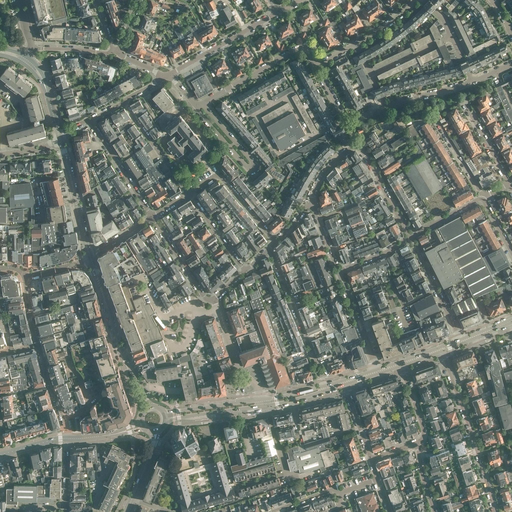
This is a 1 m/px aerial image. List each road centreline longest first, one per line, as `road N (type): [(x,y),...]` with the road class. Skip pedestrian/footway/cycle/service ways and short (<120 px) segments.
road 1 (residential): [(409,236),(356,146),(329,164),(308,201)]
road 2 (residential): [(440,349),(494,511)]
road 3 (residential): [(196,107),(255,169),(203,103)]
road 4 (residential): [(25,275),(34,337),(67,438)]
road 5 (residential): [(269,249),(326,388)]
road 6 (residential): [(166,76),(276,12)]
road 7 (tertiary): [(90,256),(59,137)]
road 8 (residential): [(188,192),(218,173),(274,240)]
